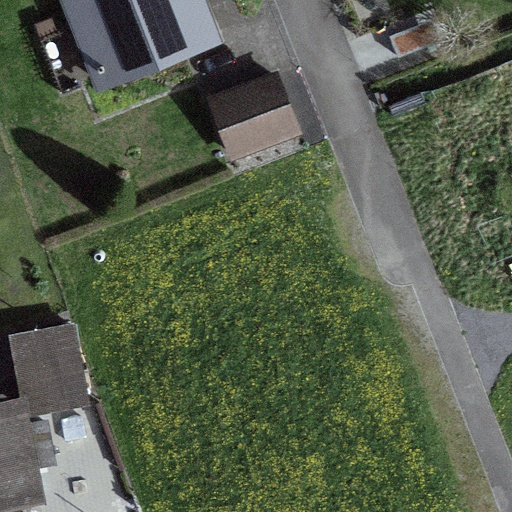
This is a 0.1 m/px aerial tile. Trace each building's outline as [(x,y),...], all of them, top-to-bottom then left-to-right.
[(192,0),(72,0),(97,68),(204,31),(192,0)] [(423,21),(380,32),(388,59),(430,48),(423,21)] [(278,85),(210,105),(223,148),(291,128),(278,85)] [(81,406),(70,329),(18,337),(29,414),(81,406)] [(0,420),(0,491),(24,488),(14,418),(0,420)]
